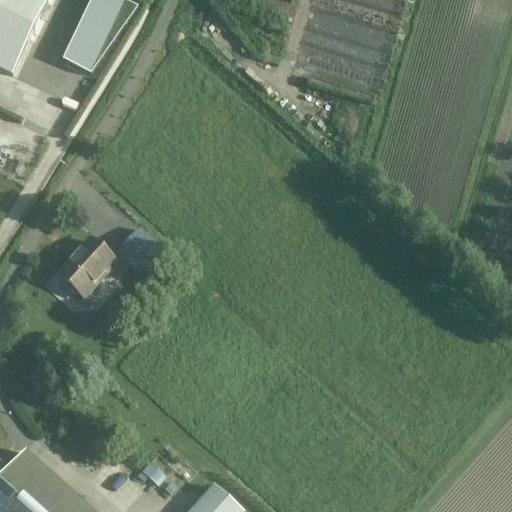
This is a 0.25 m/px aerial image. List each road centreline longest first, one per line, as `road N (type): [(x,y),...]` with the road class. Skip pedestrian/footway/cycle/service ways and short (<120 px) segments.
road 1 (track): [(177,0),(0,314)]
road 2 (track): [(0,388),(15,422),(110,511)]
